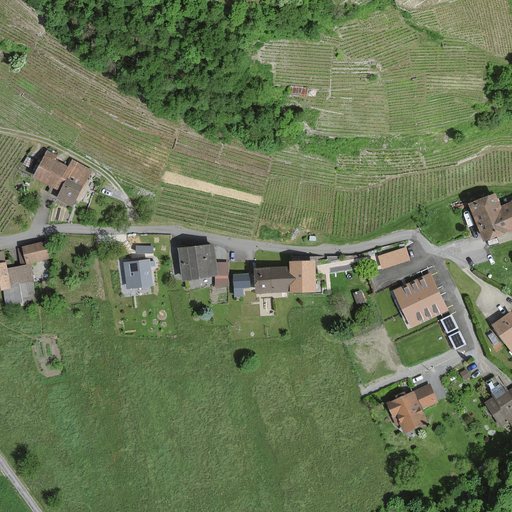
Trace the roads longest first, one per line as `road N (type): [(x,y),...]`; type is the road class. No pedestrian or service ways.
road 1 (unclassified): [(0,244),(68,228),(161,229),(313,251),(412,237),(436,259),(477,350)]
road 2 (track): [(0,129),(103,174),(124,198),(135,229)]
